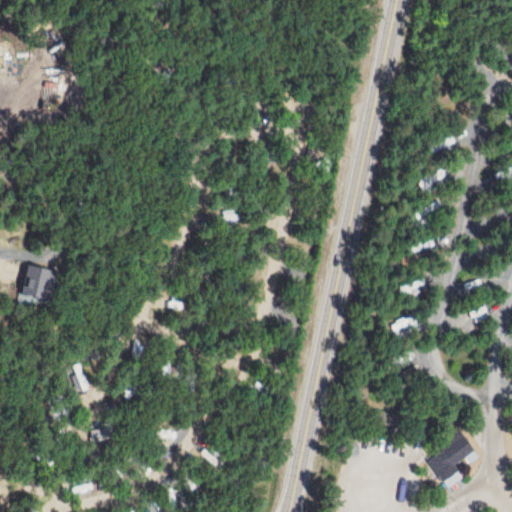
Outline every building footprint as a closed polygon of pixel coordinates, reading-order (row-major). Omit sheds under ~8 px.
[(437,157),(454,143),(446,134),(429,147),(437,157)] [(491,171),(493,184),(511,181),(509,168),(491,171)] [(418,191),(441,182),(437,172),(414,180),(418,191)] [(432,208),(429,202),(421,206),(424,212),(432,208)] [(485,217),(488,225),(508,218),(506,210),(485,217)] [(428,252),(424,241),(406,248),(410,259),(428,252)] [(470,255),(476,263),(489,253),(483,245),(470,255)] [(44,294),(44,265),(21,265),(21,294),(44,294)] [(465,281),(468,294),(487,290),(484,276),(465,281)] [(414,282),(402,283),(402,292),(415,291),(414,282)] [(479,324),(476,311),(461,314),(464,327),(479,324)] [(388,322),(389,329),(411,325),(410,318),(388,322)] [(450,465),(471,451),(461,435),(423,460),(441,487),(458,477),(450,465)]
